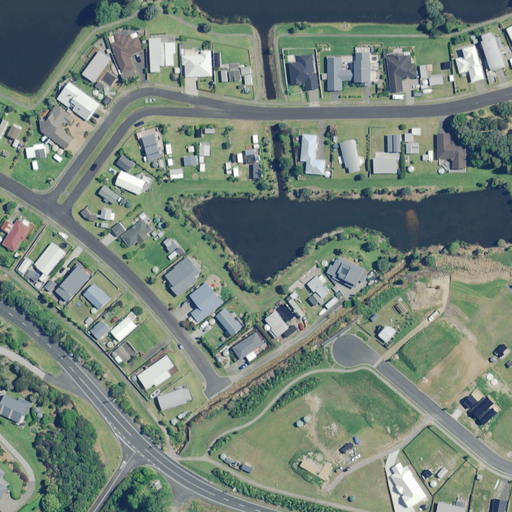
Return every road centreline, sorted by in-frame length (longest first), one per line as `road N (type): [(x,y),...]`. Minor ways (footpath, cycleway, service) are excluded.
road 1 (residential): [(45,207),(136,94),(254,111)]
road 2 (residential): [(511,91),(420,110),(254,111)]
road 3 (residential): [(254,111),(144,111),(125,124),(59,216)]
road 4 (residential): [(218,390),(144,291),(59,216)]
road 5 (secondary): [(140,444),(65,361),(0,307)]
road 6 (secondary): [(265,511),(192,482),(140,444)]
road 7 (residential): [(330,487),(401,444),(432,413)]
